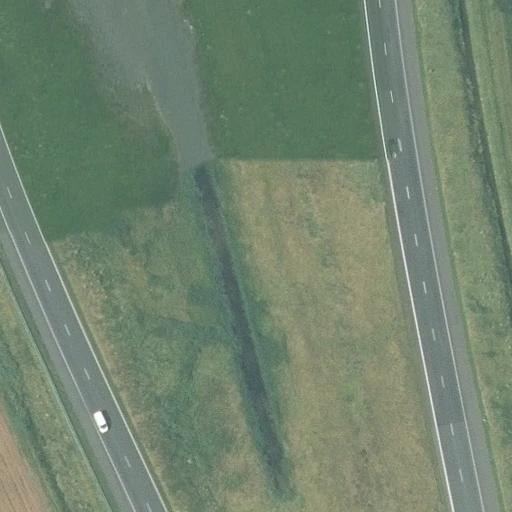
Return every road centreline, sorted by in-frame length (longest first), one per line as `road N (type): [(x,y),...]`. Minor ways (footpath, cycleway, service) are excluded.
road 1 (motorway): [(467,511),(379,0)]
road 2 (motorway): [(0,167),(149,511)]
road 3 (track): [(84,511),(0,327)]
road 4 (track): [(511,130),(488,0)]
